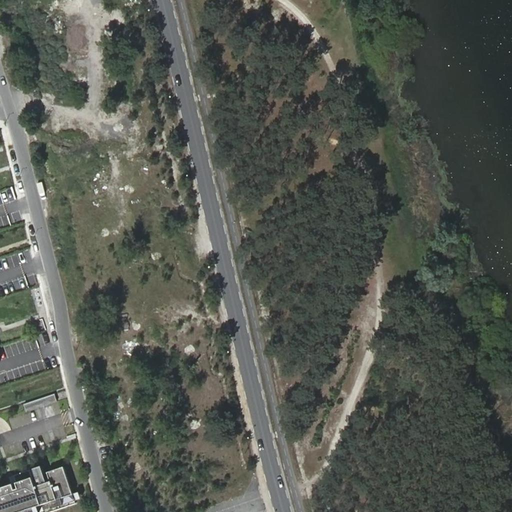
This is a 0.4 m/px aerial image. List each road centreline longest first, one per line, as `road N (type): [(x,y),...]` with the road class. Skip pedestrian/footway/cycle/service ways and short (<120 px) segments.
road 1 (secondary): [(281,500),(164,0)]
road 2 (residential): [(0,67),(111,511)]
road 3 (unknown): [(109,137),(89,0)]
